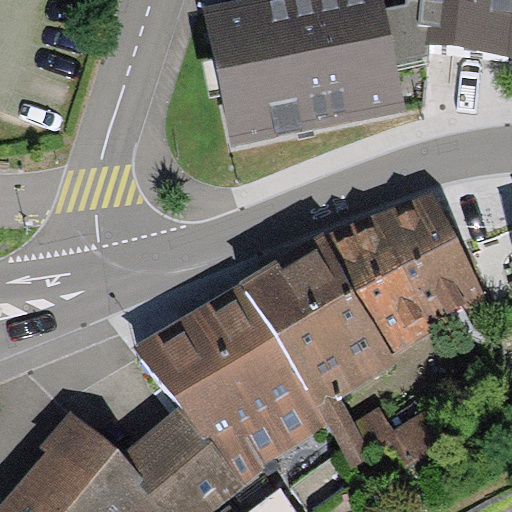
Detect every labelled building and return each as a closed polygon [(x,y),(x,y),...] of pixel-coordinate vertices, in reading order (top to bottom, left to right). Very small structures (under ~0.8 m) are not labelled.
[(381,0),(296,0),(209,19),(234,148),(408,116),(399,71),(429,65),(428,56),(428,35),(420,34),(421,7),(408,7),(408,15),(386,19),(381,0)] [(511,0),(401,0),(400,7),(408,7),(421,7),(420,34),(428,35),(429,52),(511,61),(511,0)] [(432,197),(373,222),(434,332),(486,302),(432,197)] [(392,355),(434,332),(373,222),(328,240),(392,355)] [(243,291),(321,413),(342,401),(399,368),(392,355),(328,240),(243,291)] [(243,291),(138,357),(181,413),(235,488),(265,464),(329,426),(243,291)] [(375,455),(342,401),(321,413),(329,426),(354,469),(375,455)] [(204,511),(235,488),(181,413),(124,461),(165,511),(204,511)] [(165,511),(124,461),(71,417),(0,509),(0,511),(165,511)] [(298,511),(265,464),(235,488),(204,511),(298,511)]
